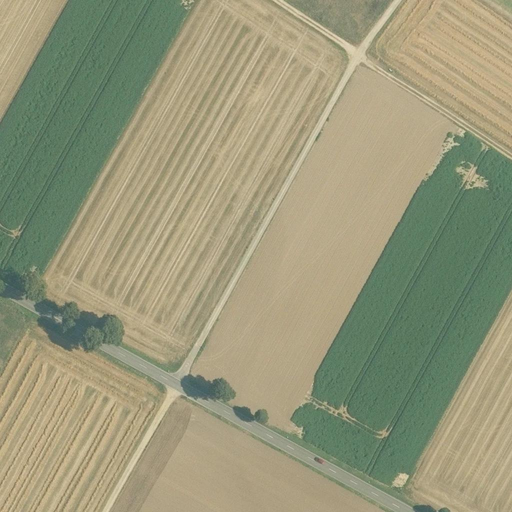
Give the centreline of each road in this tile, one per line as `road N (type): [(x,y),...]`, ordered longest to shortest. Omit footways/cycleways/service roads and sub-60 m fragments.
road 1 (secondary): [(399,511),(0,290)]
road 2 (track): [(178,388),(360,54),(401,0)]
road 3 (track): [(178,388),(108,511)]
